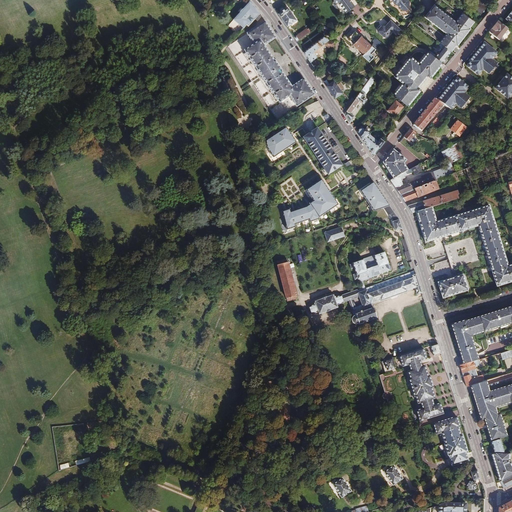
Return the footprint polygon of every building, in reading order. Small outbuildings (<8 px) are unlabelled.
[(333,0),(333,2),(338,2),(346,12),(354,6),(352,2),(350,2),(349,1),(348,0),(333,0)] [(396,0),(397,3),(403,11),(407,11),(410,8),(411,3),(408,0),(396,0)] [(459,9),(447,0),(434,0),(437,2),(425,16),(432,22),(425,31),(441,43),(444,46),(451,51),(456,44),(457,45),(470,28),(469,28),(474,21),(459,9)] [(254,6),(250,2),(229,24),(238,33),(246,24),(248,26),(255,18),(260,14),(254,6)] [(288,8),(278,14),(287,27),(297,21),(288,8)] [(375,29),(385,22),(383,18),(373,25),(375,29)] [(401,36),(404,31),(390,20),(386,25),(388,25),(387,27),(385,26),(384,27),(381,27),(379,29),(379,33),(384,37),(388,36),(393,30),(398,34),(398,33),(401,36)] [(278,119),(315,94),(304,78),(292,86),(281,71),(282,71),(275,60),(274,61),(264,45),(276,37),(265,21),(227,45),(278,119)] [(508,29),(498,21),(489,32),(499,40),(508,29)] [(306,29),(294,37),(297,42),(309,33),(306,29)] [(304,45),(306,48),(323,34),(320,31),(304,45)] [(325,35),(304,52),(316,70),(323,65),(320,61),(317,57),(313,52),(328,40),(328,39),(325,35)] [(364,54),(372,45),(361,36),(353,44),(364,54)] [(381,42),(377,39),(372,45),(364,54),(363,55),(369,61),(376,53),(374,51),(375,49),(375,48),(376,47),(377,47),(381,42)] [(313,52),(317,57),(328,48),(330,46),(333,47),(334,41),(328,40),(313,52)] [(467,65),(471,69),(495,66),(497,63),(492,58),(497,53),(485,42),(469,61),(470,62),(467,65)] [(442,62),(451,51),(444,46),(442,49),(441,48),(439,51),(440,52),(435,57),(442,62)] [(435,57),(428,51),(418,63),(407,54),(391,73),(402,83),(393,94),(408,106),(421,90),(418,88),(428,76),(431,78),(443,63),(442,62),(435,57)] [(495,66),(471,69),(477,74),(480,70),(481,71),(483,69),(489,73),(495,66)] [(511,79),(506,74),(495,88),(507,98),(511,91),(511,79)] [(453,80),(449,85),(437,99),(445,105),(450,109),(454,103),(460,108),(469,97),(463,93),(465,90),(464,89),(467,86),(458,79),(457,79),(456,79),(454,81),(453,80)] [(334,81),(326,86),(335,98),(342,92),(339,87),(340,87),(337,83),(336,83),(334,81)] [(366,90),(363,88),(354,100),(345,113),(351,121),(354,116),(351,113),(360,100),(364,103),(367,99),(363,96),(365,93),(365,92),(366,90)] [(343,109),(345,113),(354,100),(352,98),(349,102),(348,102),(343,109)] [(437,99),(435,98),(413,124),(421,131),(442,105),(444,106),(445,105),(437,99)] [(396,100),(388,110),(395,115),(403,106),(396,100)] [(441,113),(445,116),(446,117),(450,113),(448,111),(445,109),(441,113)] [(242,129),(252,125),(247,114),(237,119),(242,129)] [(437,117),(431,124),(438,129),(443,123),(437,117)] [(457,120),(451,129),(459,136),(466,127),(457,120)] [(361,126),(357,131),(373,155),(385,141),(381,137),(378,140),(370,133),(365,129),(361,126)] [(286,128),(267,140),(268,147),(274,156),(296,142),(286,128)] [(323,139),(324,138),(317,128),(303,137),(328,174),(342,165),(337,157),(335,159),(334,156),(336,155),(326,141),(325,142),(323,139)] [(410,128),(404,137),(409,141),(416,133),(410,128)] [(404,137),(399,143),(421,161),(428,158),(425,155),(409,141),(404,137)] [(456,143),(442,151),(448,166),(451,165),(454,173),(456,172),(457,172),(453,162),(463,157),(456,143)] [(383,162),(394,178),(402,173),(408,170),(404,163),(407,160),(393,149),(383,162)] [(474,193),(500,185),(509,182),(511,180),(511,150),(503,154),(466,169),(471,186),(474,193)] [(394,178),(390,180),(400,194),(423,185),(426,184),(439,179),(448,175),(454,173),(451,165),(448,166),(434,172),(420,177),(421,177),(403,185),(401,181),(403,181),(402,179),(406,178),(405,175),(413,171),(415,175),(422,171),(418,164),(408,170),(402,173),(394,178)] [(459,181),(456,172),(454,173),(448,175),(451,184),(459,181)] [(284,196),(293,191),(290,187),(294,185),(291,179),(278,187),(284,196)] [(423,185),(400,194),(405,201),(417,197),(418,198),(438,189),(437,184),(440,183),(439,179),(426,184),(427,187),(424,188),(423,185)] [(321,180),(306,189),(313,200),(309,203),(310,204),(319,217),(337,204),(321,180)] [(374,182),(361,190),(373,210),(390,205),(374,182)] [(459,192),(461,197),(474,193),(471,186),(459,190),(459,192)] [(413,212),(416,211),(433,206),(461,197),(459,192),(458,193),(457,190),(408,206),(413,212)] [(289,209),(282,211),(286,229),(296,226),(295,224),(308,219),(309,221),(319,218),(310,204),(306,207),(290,212),(289,209)] [(433,206),(416,211),(426,242),(444,236),(446,245),(444,245),(452,269),(454,268),(456,276),(438,282),(443,297),(468,289),(463,275),(490,266),(497,286),(511,281),(511,263),(508,265),(490,204),(437,221),(433,206)] [(399,219),(390,205),(384,207),(388,214),(390,214),(394,221),(392,221),(395,230),(402,228),(399,219)] [(341,227),(324,233),(328,242),(329,241),(330,246),(339,243),(337,238),(344,236),(341,227)] [(352,262),(352,263),(349,264),(351,268),(354,267),(356,274),(353,275),(354,279),(357,278),(357,279),(358,278),(360,278),(367,275),(368,277),(390,270),(384,251),(369,256),(352,262)] [(278,265),(286,297),(287,297),(287,301),(297,298),(297,297),(296,295),(297,295),(288,262),(287,259),(277,261),(278,265)] [(365,289),(360,278),(358,278),(362,288),(364,292),(416,274),(415,271),(365,289)] [(390,297),(398,295),(398,294),(406,291),(406,290),(415,287),(417,294),(422,293),(416,274),(364,292),(362,288),(341,295),(341,294),(335,296),(334,295),(333,296),(332,294),(328,295),(310,302),(311,304),(308,306),(310,313),(318,310),(319,313),(326,310),(326,311),(331,309),(330,309),(337,306),(336,303),(344,301),(344,300),(349,298),(352,309),(351,310),(353,314),(352,315),(353,315),(352,316),(351,318),(350,318),(350,319),(352,319),(352,320),(352,322),(352,323),(353,322),(354,323),(355,323),(355,324),(356,324),(356,323),(358,323),(358,324),(359,323),(359,324),(360,324),(360,323),(363,322),(363,323),(364,323),(364,322),(367,321),(368,321),(368,320),(371,319),(371,320),(372,320),(372,319),(375,318),(376,319),(376,318),(377,317),(373,307),(365,310),(364,307),(372,304),(371,303),(381,299),(381,300),(390,297)] [(222,287),(220,293),(227,295),(229,289),(222,287)] [(511,306),(493,312),(494,317),(491,318),(490,313),(467,321),(466,320),(451,325),(453,332),(457,331),(458,334),(454,335),(460,352),(465,350),(466,354),(476,351),(471,336),(479,333),(484,351),(476,353),(478,360),(480,359),(501,353),(511,349),(511,306)] [(435,355),(441,353),(438,344),(432,346),(435,355)] [(425,352),(424,347),(419,349),(400,355),(404,365),(410,363),(421,360),(427,358),(426,354),(423,355),(423,352),(425,352)] [(511,354),(511,349),(501,353),(503,360),(511,356),(511,354),(511,355),(511,354)] [(461,355),(463,364),(478,360),(476,353),(476,351),(466,354),(461,355)] [(393,357),(383,361),(387,373),(397,370),(393,357)] [(463,364),(460,365),(465,381),(471,379),(468,370),(482,366),(480,359),(478,360),(463,364)] [(421,360),(410,363),(412,369),(423,366),(421,360)] [(423,366),(412,369),(408,370),(411,376),(410,377),(416,396),(416,395),(419,402),(422,402),(424,408),(417,410),(421,421),(444,413),(442,408),(440,408),(439,406),(442,406),(440,402),(434,404),(432,398),(435,397),(432,387),(433,386),(432,381),(430,382),(429,380),(431,379),(430,374),(429,375),(426,365),(423,366)] [(465,381),(467,386),(470,385),(484,381),(483,376),(481,375),(471,379),(465,381)] [(470,385),(472,392),(488,387),(486,380),(484,381),(470,385)] [(472,392),(475,400),(488,396),(492,408),(511,401),(511,383),(508,385),(509,388),(505,389),(505,386),(490,391),(488,387),(472,392)] [(475,400),(479,412),(492,408),(488,396),(475,400)] [(486,426),(491,441),(500,438),(508,436),(504,424),(501,413),(498,414),(496,407),(511,402),(511,401),(492,408),(479,412),(481,419),(484,418),(486,424),(491,422),(491,425),(486,426)] [(458,427),(460,426),(457,415),(434,423),(437,433),(458,427)] [(437,433),(432,435),(435,445),(434,445),(439,460),(449,457),(466,452),(468,451),(462,433),(461,434),(458,427),(437,433)] [(500,438),(491,441),(494,450),(503,448),(500,438)] [(466,452),(449,457),(450,462),(451,465),(468,460),(467,456),(466,452)] [(500,481),(504,488),(511,483),(511,463),(511,461),(510,457),(510,452),(495,452),(491,453),(493,460),(495,460),(496,462),(498,461),(500,464),(497,465),(498,470),(497,471),(500,481)] [(396,468),(386,475),(394,489),(404,482),(396,468)] [(478,479),(479,477),(477,469),(471,471),(473,479),(475,480),(478,479)] [(343,477),(333,483),(341,497),(351,491),(343,477)] [(468,486),(467,487),(472,490),(472,489),(473,490),(474,489),(475,489),(476,489),(476,488),(476,487),(476,486),(475,485),(476,484),(472,481),(471,482),(470,481),(467,486),(468,486)] [(511,511),(511,502),(511,501),(499,507),(498,511),(511,511)] [(466,511),(466,505),(447,503),(416,511),(466,511)]
